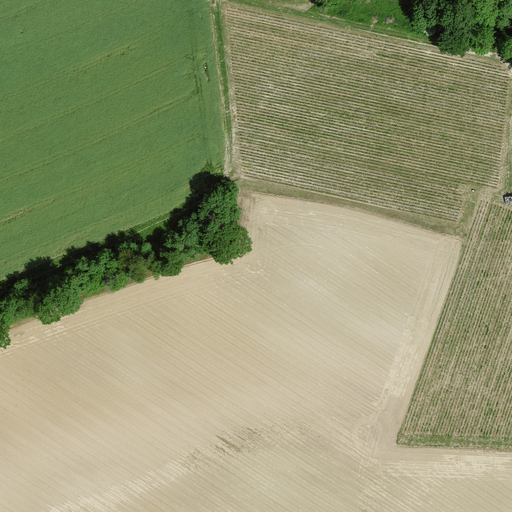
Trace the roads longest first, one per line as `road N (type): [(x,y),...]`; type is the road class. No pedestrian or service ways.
road 1 (track): [(218,0),(233,162),(214,199),(0,285)]
road 2 (track): [(237,0),(511,63)]
